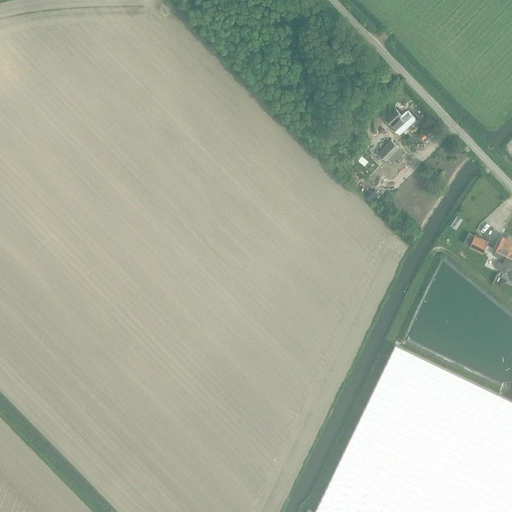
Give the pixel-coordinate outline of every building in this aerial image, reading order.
[(408,111),(402,116),(396,109),(386,118),(399,133),(415,119),(408,111)] [(380,166),(388,158),(393,163),(403,152),(391,140),(372,159),(380,166)] [(483,253),(488,241),(475,235),(469,247),(483,253)] [(503,235),(496,249),(507,255),(503,264),(511,268),(511,267),(511,238),(507,236),(507,237),(503,235)] [(505,272),(507,266),(498,261),(495,267),(505,272)] [(511,511),(511,400),(396,344),(314,511),(511,511)]
